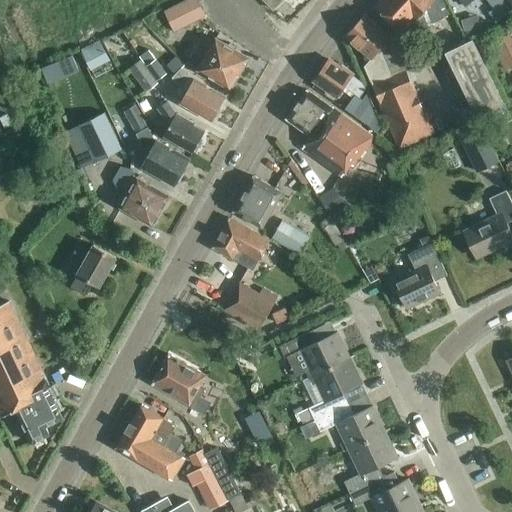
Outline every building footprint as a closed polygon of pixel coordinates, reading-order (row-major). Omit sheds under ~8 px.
[(185,0),(163,12),(174,32),(205,16),(196,0),(185,0)] [(263,0),(274,11),(284,0),(263,0)] [(379,0),(374,5),(391,21),(403,32),(425,8),(432,22),(443,17),(435,0),(379,0)] [(511,7),(506,0),(488,0),(494,7),(487,12),(493,19),(499,15),(502,18),(511,10),(511,7)] [(391,37),(364,14),(345,36),(371,59),(364,67),(365,68),(372,84),(398,145),(431,131),(409,91),(401,71),(391,75),(380,50),(391,37)] [(511,34),(492,43),(504,71),(511,67),(511,34)] [(472,38),(444,52),(476,116),(504,103),(472,38)] [(237,74),(247,58),(232,50),(233,48),(225,43),(224,45),(215,40),(206,54),(207,55),(199,69),(230,87),(231,85),(234,85),(239,77),(237,74)] [(99,41),(84,48),(89,59),(104,51),(99,41)] [(148,51),(140,56),(143,61),(156,79),(155,79),(157,80),(164,75),(148,51)] [(41,66),(48,83),(79,70),(72,53),(41,66)] [(156,79),(143,61),(140,59),(128,68),(145,91),(158,82),(157,80),(155,79),(156,79)] [(362,83),(351,75),(353,73),(341,65),(340,67),(329,60),(314,81),(336,97),(344,87),(359,98),(365,89),(362,83)] [(103,93),(119,89),(111,61),(96,65),(103,93)] [(211,120),(224,97),(194,80),(193,81),(181,69),(173,78),(184,90),(187,91),(181,102),(211,120)] [(307,90),(286,119),(311,136),(302,149),(341,177),(350,165),(352,166),(373,137),(307,90)] [(192,152),(205,132),(194,126),(195,124),(176,113),(176,114),(167,101),(157,107),(167,122),(170,123),(163,136),(192,152)] [(149,125),(138,104),(126,111),(137,132),(149,125)] [(122,150),(104,112),(79,124),(96,162),(122,150)] [(496,161),(483,136),(476,120),(454,131),(475,172),(496,161)] [(174,184),(188,160),(155,142),(155,143),(147,128),(137,134),(145,149),(150,152),(142,166),(174,184)] [(400,160),(387,165),(392,177),(405,173),(400,160)] [(282,192),(254,176),(233,211),(261,228),(282,192)] [(120,205),(122,206),(121,207),(152,224),(160,209),(163,208),(167,202),(166,199),(167,196),(137,179),(137,180),(135,179),(120,205)] [(333,187),(317,197),(329,215),(345,205),(333,187)] [(477,258),(511,240),(511,235),(506,223),(511,220),(511,202),(506,190),(489,198),(498,215),(464,231),(477,258)] [(94,218),(84,197),(71,203),(80,224),(94,218)] [(229,218),(212,248),(232,259),(238,249),(258,261),(269,241),(229,218)] [(282,219),(271,238),(299,254),(310,235),(282,219)] [(428,235),(419,239),(423,247),(432,243),(428,235)] [(407,308),(440,293),(431,275),(444,269),(432,243),(423,247),(408,254),(416,271),(394,281),(407,308)] [(99,286),(115,257),(93,245),(89,253),(78,247),(72,257),(83,263),(77,274),(78,274),(71,287),(85,295),(93,282),(99,286)] [(258,261),(238,249),(232,259),(253,270),(258,261)] [(262,287),(259,293),(240,282),(224,310),(259,330),(278,296),(262,287)] [(45,427),(62,418),(53,400),(55,399),(9,301),(0,305),(0,417),(16,410),(31,443),(48,434),(45,427)] [(317,373),(349,358),(337,332),(318,341),(313,330),(279,346),(285,358),(305,349),(317,373)] [(170,354),(153,384),(189,404),(189,405),(204,413),(211,402),(200,396),(205,387),(201,385),(206,375),(170,354)] [(349,358),(317,373),(329,398),(309,408),(314,419),(348,404),(343,393),(362,384),(349,358)] [(353,415),(348,404),(314,419),(320,432),(340,422),(352,447),(385,431),(372,406),(353,415)] [(141,405),(129,426),(185,460),(185,459),(174,452),(181,441),(171,435),(176,426),(141,405)] [(314,419),(309,408),(302,411),(300,406),(292,410),(295,415),(297,414),(302,425),(314,419)] [(282,422),(272,427),(277,438),(287,434),(282,422)] [(129,426),(116,447),(172,481),(185,460),(129,426)] [(385,431),(352,447),(364,472),(344,481),(350,493),(383,477),(378,466),(397,457),(385,431)] [(202,450),(200,451),(204,458),(222,495),(225,494),(227,497),(238,491),(215,447),(204,453),(202,450)] [(204,458),(200,451),(189,457),(196,469),(186,475),(192,485),(195,484),(209,510),(228,500),(227,497),(225,494),(222,495),(204,458)] [(350,493),(350,494),(329,504),(329,505),(317,511),(341,511),(356,505),(375,496),(383,511),(405,511),(420,505),(408,479),(399,483),(394,472),(383,477),(350,493)] [(263,488),(272,510),(294,501),(285,479),(263,488)] [(194,511),(188,501),(174,508),(167,495),(142,509),(143,511),(194,511)] [(95,503),(90,511),(115,511),(112,510),(112,511),(95,503)]
